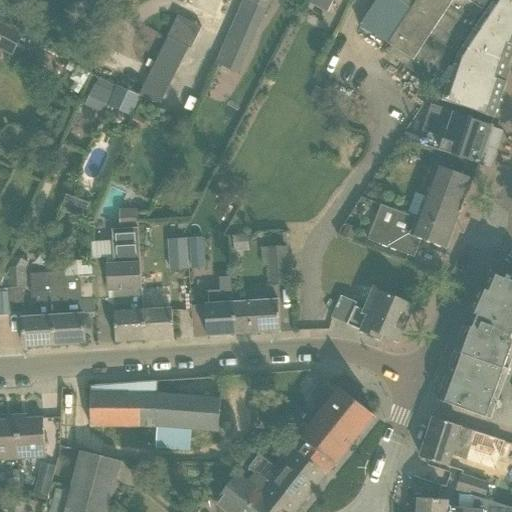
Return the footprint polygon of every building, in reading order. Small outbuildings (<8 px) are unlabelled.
[(241,0),(242,1),(266,11),(270,0),(241,0)] [(411,9),(389,44),(409,57),(443,0),(411,0),(407,6),(411,9)] [(404,65),(434,86),(491,0),(443,0),(409,57),(404,65)] [(511,0),(491,0),(434,86),(429,96),(494,118),(506,82),(503,81),(511,55),(511,0)] [(179,16),(168,37),(180,43),(191,21),(179,16)] [(203,27),(191,21),(180,43),(189,48),(192,49),(203,27)] [(22,35),(0,23),(0,48),(13,55),(22,35)] [(215,65),(230,71),(242,42),(227,36),(215,65)] [(189,48),(180,43),(168,37),(140,93),(161,103),(189,48)] [(113,91),(95,83),(86,106),(103,113),(113,91)] [(140,97),(117,87),(106,111),(111,113),(113,109),(131,116),(140,97)] [(338,99),(315,87),(309,98),(333,110),(338,99)] [(489,128),(490,126),(476,121),(477,120),(455,112),(447,110),(439,136),(428,132),(426,140),(423,139),(420,146),(441,152),(442,153),(476,164),(489,128)] [(135,117),(133,122),(132,124),(142,129),(146,121),(136,116),(135,117)] [(463,205),(472,179),(471,179),(476,164),(442,153),(441,152),(426,193),(463,205)] [(463,205),(426,193),(416,219),(452,233),(453,233),(454,232),(453,231),(459,213),(460,213),(463,205)] [(116,342),(145,341),(143,311),(142,295),(143,295),(138,209),(119,209),(121,229),(112,230),(114,266),(108,266),(107,258),(92,259),(92,276),(94,299),(109,298),(108,291),(113,290),(116,340),(114,340),(114,342),(116,342)] [(415,258),(421,241),(447,250),(448,248),(447,248),(452,233),(416,219),(395,211),(390,227),(374,221),(367,240),(395,251),(405,255),(405,254),(415,258)] [(341,237),(353,241),(358,229),(346,225),(341,237)] [(205,269),(203,237),(189,238),(191,270),(205,269)] [(168,240),(170,271),(189,269),(187,239),(168,240)] [(287,247),(267,248),(269,284),(289,283),(287,247)] [(11,313),(25,313),(23,288),(27,288),(26,267),(8,268),(11,313)] [(511,279),(493,271),(484,291),(480,289),(470,313),(473,315),(471,320),(468,327),(466,327),(466,328),(452,366),(439,401),(487,419),(494,399),(511,349),(511,348),(511,343),(509,343),(511,335),(511,279)] [(50,274),(54,346),(86,344),(84,315),(67,316),(64,273),(50,274)] [(23,319),(24,348),(54,346),(50,274),(32,275),(33,299),(36,299),(37,318),(23,319)] [(94,299),(92,276),(79,276),(81,300),(94,299)] [(207,337),(235,335),(233,304),(231,277),(222,278),(222,291),(208,292),(209,305),(206,305),(207,337)] [(397,342),(413,307),(373,289),(363,310),(355,307),(357,303),(342,296),(332,319),(380,340),(382,335),(397,342)] [(0,316),(10,316),(8,294),(0,294),(0,316)] [(145,341),(174,339),(172,309),(171,309),(170,294),(156,295),(143,295),(142,295),(143,311),(145,341)] [(233,304),(235,335),(280,332),(279,301),(264,301),(264,297),(248,298),(248,303),(233,304)] [(222,377),(86,386),(86,388),(91,388),(90,427),(153,427),(218,432),(222,377)] [(328,409),(296,449),(287,442),(284,446),(323,478),(373,415),(327,380),(327,379),(326,378),(325,379),(326,380),(313,396),(328,409)] [(17,420),(19,459),(46,457),(43,419),(17,420)] [(501,440),(434,419),(421,458),(447,467),(451,456),(467,461),(471,450),(482,453),(484,447),(498,451),(501,440)] [(0,460),(19,459),(17,420),(0,421),(0,460)] [(296,511),(323,478),(284,446),(276,456),(281,460),(275,468),(259,455),(248,469),(259,477),(252,485),(262,493),(262,494),(284,511),(296,511)] [(71,488),(92,493),(112,498),(122,462),(81,452),(71,488)] [(20,486),(19,471),(6,472),(8,488),(20,486)] [(239,475),(216,504),(226,511),(284,511),(262,494),(262,493),(252,485),(239,475)] [(457,490),(484,499),(489,485),(461,477),(457,490)] [(52,482),(37,478),(34,493),(48,497),(52,482)] [(86,511),(92,493),(71,488),(64,511),(86,511)] [(108,511),(112,498),(92,493),(86,511),(108,511)] [(483,511),(484,510),(483,510),(448,508),(448,501),(418,499),(418,500),(418,499),(418,501),(420,501),(419,511),(418,511),(483,511)] [(511,511),(511,508),(482,499),(482,501),(483,501),(483,510),(484,510),(483,511),(511,511)]
